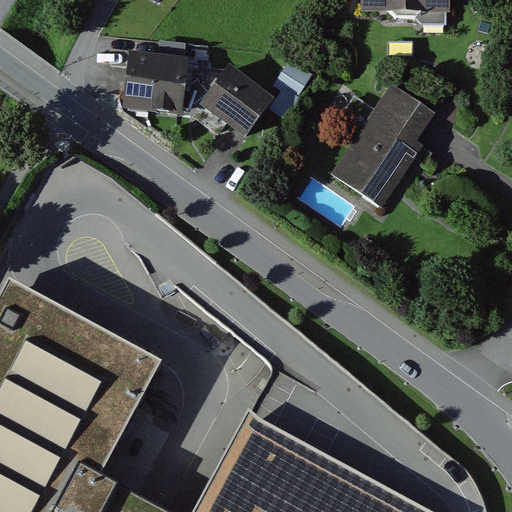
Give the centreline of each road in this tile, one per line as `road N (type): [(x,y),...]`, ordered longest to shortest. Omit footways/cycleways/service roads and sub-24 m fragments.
road 1 (tertiary): [(511,454),(457,395),(60,102)]
road 2 (track): [(60,102),(0,211)]
